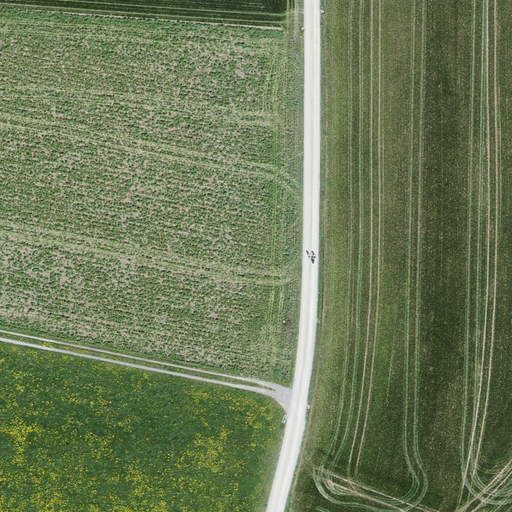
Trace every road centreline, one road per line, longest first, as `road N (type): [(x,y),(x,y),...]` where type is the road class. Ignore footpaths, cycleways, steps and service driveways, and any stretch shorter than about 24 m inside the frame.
road 1 (track): [(310,0),(309,315),(274,511)]
road 2 (track): [(298,403),(257,380),(0,332)]
